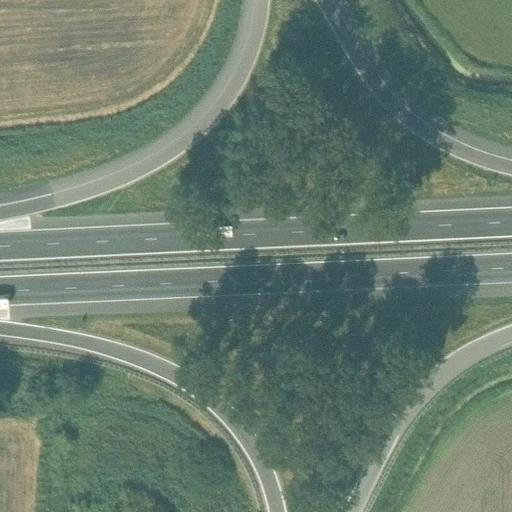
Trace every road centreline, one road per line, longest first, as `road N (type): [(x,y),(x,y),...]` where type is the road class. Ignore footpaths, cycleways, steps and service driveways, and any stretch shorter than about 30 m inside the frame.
road 1 (motorway): [(511,224),(0,248)]
road 2 (motorway): [(0,292),(511,269)]
road 3 (motorway): [(261,0),(250,49),(208,123),(119,181),(0,213)]
road 4 (motorway): [(0,327),(73,335),(175,374),(219,406),(254,447),(276,511)]
road 5 (motorway): [(511,168),(464,156),(396,113),(323,0)]
road 6 (motorway): [(353,511),(394,428),(420,395),(511,334)]
